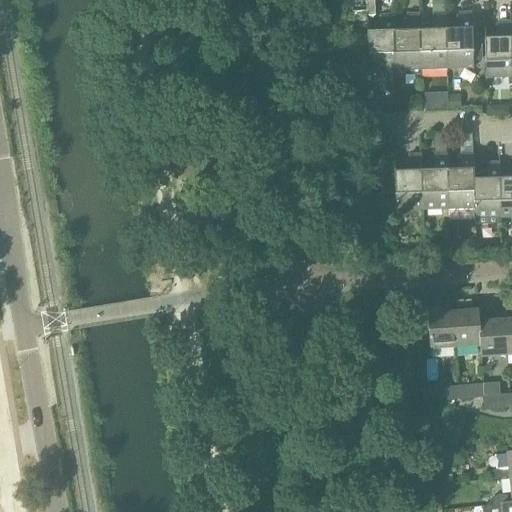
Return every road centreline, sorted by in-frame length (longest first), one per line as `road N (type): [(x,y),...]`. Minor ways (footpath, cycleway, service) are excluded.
road 1 (unclassified): [(8,214),(18,314),(56,511)]
road 2 (residential): [(372,128),(466,125),(511,134)]
